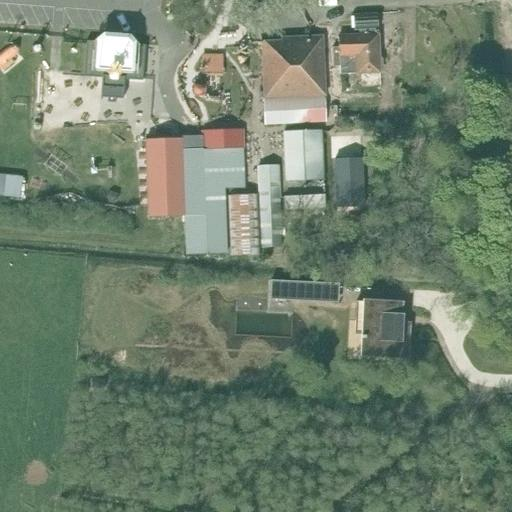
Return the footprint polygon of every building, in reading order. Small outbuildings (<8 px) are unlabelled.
[(376,13),(338,14),(338,66),(341,66),(341,74),(362,74),(362,66),(377,65),(376,13)] [(283,43),(263,44),(265,101),(264,101),(264,126),(324,124),(324,99),(327,99),(325,39),(283,40),(283,43)] [(86,45),(85,81),(103,81),(102,101),(125,101),(126,82),(144,83),(145,47),(134,47),(134,45),(130,41),(102,40),(97,44),(97,45),(86,45)] [(181,140),(145,141),(148,218),(184,217),(185,256),(226,254),(224,195),(224,189),(244,189),(242,130),(201,131),(202,150),(182,151),(181,140)] [(321,131),(282,133),(284,182),(323,181),(321,131)] [(361,159),(334,160),(336,209),(363,208),(361,159)] [(279,168),(257,168),(258,195),(259,249),(281,249),(279,168)] [(0,174),(0,194),(19,197),(21,177),(0,174)] [(111,193),(107,196),(107,201),(112,203),(117,200),(116,195),(111,193)] [(258,195),(227,196),(228,255),(259,254),(259,249),(258,195)] [(324,195),(283,197),(284,210),(325,208),(324,195)] [(335,304),(336,287),(338,287),(338,286),(270,283),(270,284),(275,284),(274,301),(335,304)] [(361,355),(406,358),(407,323),(400,323),(401,316),(403,316),(403,315),(401,314),(401,304),(356,302),(355,320),(363,321),(361,355)]
